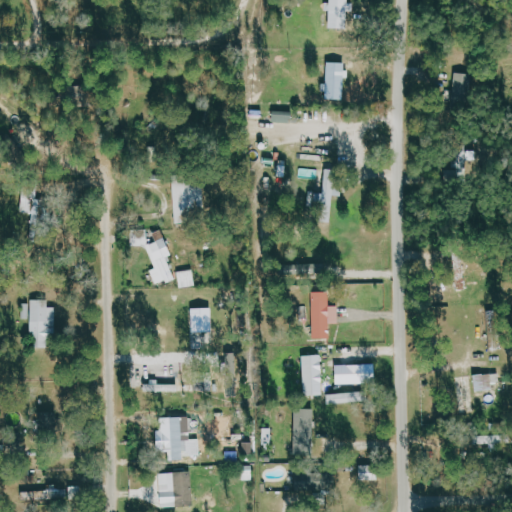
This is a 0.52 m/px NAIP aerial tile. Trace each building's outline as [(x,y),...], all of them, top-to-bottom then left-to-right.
[(330,29),(350,30),(351,12),(356,12),(357,5),(351,5),(351,0),(333,0),(333,3),(331,3),(330,29)] [(329,100),(348,100),(349,63),(330,63),(330,84),(325,84),(325,92),(329,92),(329,100)] [(476,75),(455,74),(454,106),(464,106),(464,104),(470,104),(471,84),(475,84),(476,75)] [(276,122),(295,123),(295,112),(277,112),(276,122)] [(451,182),(467,181),(466,161),(477,161),(477,152),(459,152),(460,172),(451,172),(451,182)] [(342,197),(341,170),(327,171),(327,194),(318,194),(318,205),(336,205),(335,197),(342,197)] [(179,221),(192,219),(191,211),(208,209),(205,182),(175,186),(179,221)] [(35,232),(43,232),(44,195),(25,194),(24,213),(35,214),(35,232)] [(177,281),(171,257),(173,256),(166,231),(156,234),(159,244),(151,246),(157,270),(153,271),(157,285),(168,282),(169,284),(177,281)] [(183,289),(199,286),(196,270),(180,273),(183,289)] [(313,294),(314,339),(333,339),(332,316),(341,316),(341,307),(332,307),(332,293),(313,294)] [(51,302),(26,302),(26,320),(33,320),(34,349),(50,349),(50,339),(59,339),(59,308),(51,308),(51,302)] [(212,309),(196,310),(197,318),(212,317),(212,309)] [(503,351),(502,311),(489,311),(491,352),(503,351)] [(214,324),(197,325),(197,333),(215,332),(214,324)] [(305,356),(307,397),(326,396),(324,356),(305,356)] [(339,384),(380,384),(379,374),(369,374),(369,367),(338,367),(339,384)] [(495,391),(495,383),(502,383),(502,375),(479,376),(479,392),(495,391)] [(461,416),(476,416),(475,377),(460,377),(461,416)] [(181,384),(148,383),(148,392),(180,393),(181,384)] [(370,393),(330,394),(331,404),(371,403),(370,393)] [(316,410),(298,411),(298,421),(308,421),(308,426),(316,426),(316,410)] [(63,413),(43,414),(44,433),(64,432),(63,413)] [(298,441),(302,441),(303,454),(318,452),(314,427),(296,430),(298,441)] [(482,445),(491,444),(491,450),(505,449),(505,435),(482,436),(482,445)] [(362,481),(382,481),(382,466),(362,466),(362,481)] [(163,508),(195,507),(194,473),(162,473),(163,508)] [(299,473),(299,492),(335,493),(336,474),(299,473)] [(81,490),(23,492),(23,501),(81,500),(81,490)]
